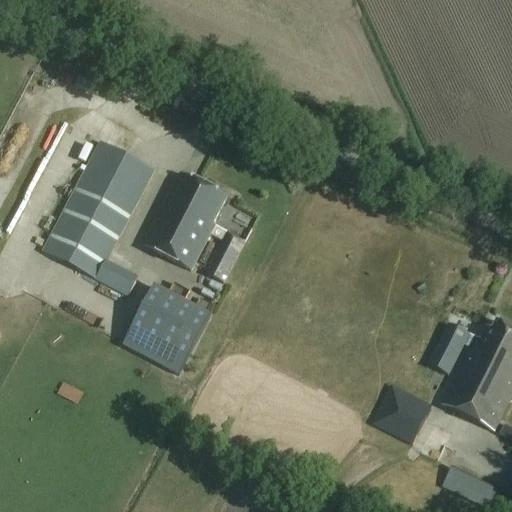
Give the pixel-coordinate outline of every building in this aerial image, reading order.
[(40,255),(127,297),(138,277),(107,260),(154,171),(99,143),(40,255)] [(205,275),(223,284),(244,246),(211,228),(212,227),(211,226),(223,202),(179,178),(140,249),(187,274),(207,235),(221,243),(205,275)] [(154,289),(130,333),(187,363),(210,319),(154,289)] [(441,407),(493,434),(511,396),(511,331),(494,323),(490,332),(486,329),(480,340),(446,322),(426,363),(446,375),(461,344),(471,348),(441,407)] [(370,424),(410,446),(430,406),(390,385),(370,424)] [(498,436),(511,442),(511,427),(505,424),(498,436)] [(439,488),(491,511),(494,511),(504,492),(448,466),(439,488)]
